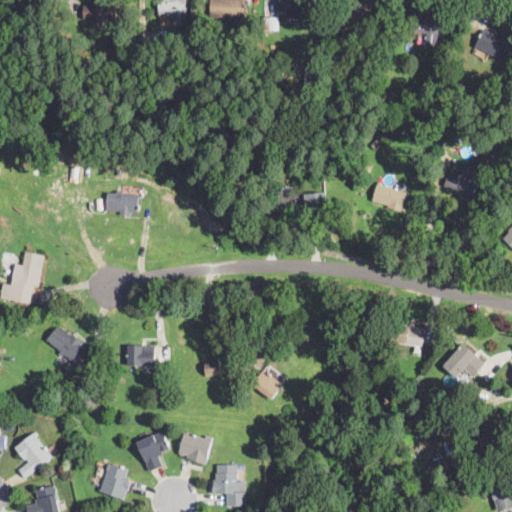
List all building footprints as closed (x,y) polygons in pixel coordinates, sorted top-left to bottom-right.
[(159,16),(158,0),(188,0),(188,15),(159,16)] [(245,0),(245,19),(211,18),(211,0),(245,0)] [(313,0),(313,12),(308,12),(308,18),(301,18),(302,13),(296,13),(296,19),(287,19),(287,13),(280,13),(280,0),(313,0)] [(380,26),(347,18),(351,0),(384,9),(380,26)] [(118,3),(117,24),(96,23),(96,20),(83,19),(84,6),(93,6),(93,2),(118,3)] [(438,47),(427,46),(428,33),(409,31),(410,12),(441,15),(438,47)] [(280,16),(280,29),(264,28),(265,15),(280,16)] [(511,46),(504,62),(475,47),(484,29),(511,43),(511,46)] [(337,57),(324,54),(327,45),(340,49),(337,57)] [(283,66),(267,68),(266,56),(282,55),(283,66)] [(320,66),(317,93),(305,91),(307,65),(320,66)] [(193,92),(176,91),(177,69),(193,69),(193,92)] [(268,86),(267,76),(274,76),(273,71),(283,71),(284,85),(268,86)] [(439,79),(432,95),(423,91),(429,76),(439,79)] [(453,130),(450,140),(441,137),(443,127),(453,130)] [(383,141),(375,148),(371,143),(379,136),(383,141)] [(444,164),(439,161),(442,155),(447,157),(444,164)] [(47,179),(42,170),(52,164),(57,173),(47,179)] [(80,166),(79,182),(66,181),(67,166),(80,166)] [(471,177),(474,171),(482,175),(473,198),(445,186),(452,168),(471,177)] [(337,169),(336,179),(324,178),(324,169),(337,169)] [(403,212),(388,208),(389,206),(373,201),(378,185),(408,193),(403,212)] [(328,208),(326,191),(304,193),(306,210),(328,208)] [(138,213),(106,211),(108,193),(139,195),(138,213)] [(277,215),(276,196),(307,193),(308,213),(277,215)] [(511,227),(503,236),(511,245),(511,227)] [(46,255),(41,286),(34,285),(31,303),(3,298),(4,290),(5,290),(6,285),(13,287),(17,265),(24,266),(25,260),(27,261),(29,252),(46,255)] [(423,346),(391,341),(394,322),(410,325),(410,326),(426,329),(423,346)] [(71,335),(73,333),(83,341),(80,344),(90,353),(78,367),(74,363),(75,363),(47,339),(59,325),(71,335)] [(474,377),(469,373),(467,375),(463,371),(457,377),(444,366),(464,343),(486,363),(474,377)] [(156,367),(128,366),(128,346),(156,346),(156,367)] [(206,377),(205,362),(220,360),(221,375),(206,377)] [(280,382),(283,379),(286,381),(272,399),(253,385),(264,370),(280,382)] [(421,395),(415,390),(420,384),(426,388),(421,395)] [(115,401),(106,400),(108,389),(116,390),(115,401)] [(2,427),(1,435),(8,435),(8,449),(0,448),(0,418),(1,419),(1,427),(2,427)] [(484,451),(477,424),(495,419),(502,447),(484,451)] [(151,471),(138,442),(163,431),(171,448),(162,452),(163,454),(160,456),(164,465),(151,471)] [(206,438),(207,435),(213,436),(206,464),(191,460),(192,459),(187,458),(188,454),(186,454),(186,455),(180,454),(180,453),(179,453),(184,432),(206,438)] [(26,478),(20,470),(30,462),(28,459),(27,460),(17,448),(36,433),(54,457),(26,478)] [(111,463),(129,469),(127,476),(130,477),(129,481),(132,482),(128,491),(127,491),(125,499),(99,490),(100,487),(103,488),(109,470),(107,469),(109,464),(110,464),(111,463)] [(238,481),(245,481),(246,505),(228,506),(227,493),(213,493),(213,484),(214,484),(214,480),(217,479),(217,473),(218,473),(218,464),(238,464),(238,481)] [(511,485),(511,507),(498,511),(495,499),(494,499),(490,482),(510,477),(511,485)] [(28,511),(27,505),(38,503),(37,499),(39,498),(37,490),(56,485),(62,511),(28,511)]
